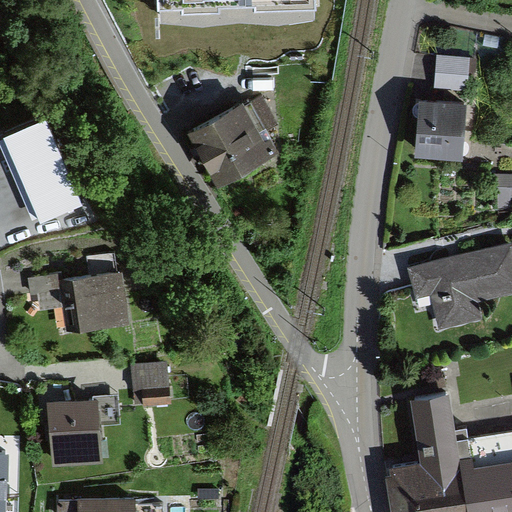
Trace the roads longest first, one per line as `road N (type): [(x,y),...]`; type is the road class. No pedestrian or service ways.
road 1 (residential): [(83,0),(272,310),(352,417)]
road 2 (residential): [(403,0),(366,219),(352,417)]
